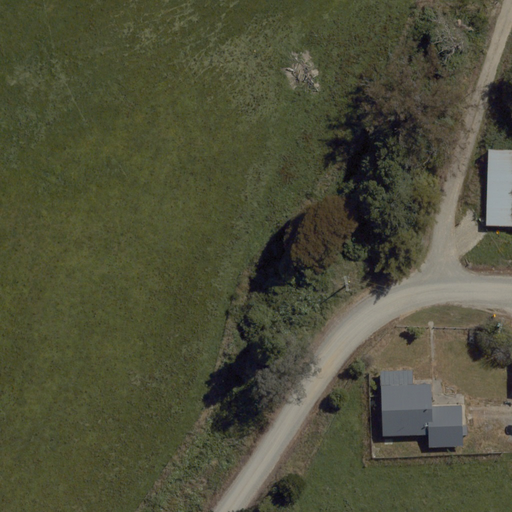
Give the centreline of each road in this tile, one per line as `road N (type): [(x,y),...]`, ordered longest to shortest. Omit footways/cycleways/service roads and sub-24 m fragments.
road 1 (unclassified): [(220,511),(328,349),(386,305),(436,289),(511,291)]
road 2 (track): [(436,289),(447,207),(511,0)]
